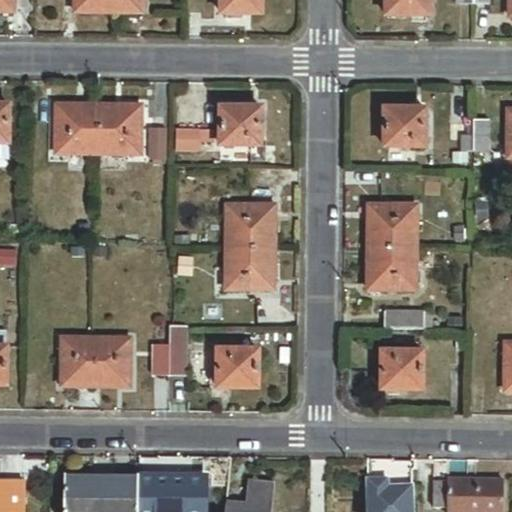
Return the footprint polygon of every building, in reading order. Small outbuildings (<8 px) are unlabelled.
[(14,0),(0,0),(0,13),(14,14),(14,0)] [(76,0),(76,14),(117,15),(117,0),(76,0)] [(143,0),(117,0),(117,15),(143,15),(143,0)] [(223,0),(223,15),(262,16),(262,0),(223,0)] [(428,0),(386,0),(387,16),(429,17),(428,0)] [(9,108),(0,107),(0,160),(9,161),(9,108)] [(99,109),(58,109),(58,154),(99,155),(99,109)] [(141,109),(99,109),(99,155),(125,155),(125,163),(139,163),(139,155),(140,155),(140,154),(141,109)] [(222,110),(222,147),(238,147),(261,148),(262,110),(222,110)] [(426,112),(386,111),(386,148),(425,149),(426,112)] [(489,156),(490,123),(475,122),(475,129),(474,153),(474,155),(489,156)] [(167,126),(152,126),(152,145),(167,145),(167,126)] [(474,153),(475,129),(468,129),(468,137),(462,138),(462,153),(474,153)] [(238,147),(222,147),(222,160),(238,160),(238,147)] [(453,154),(453,165),(468,166),(468,155),(453,154)] [(265,171),(236,171),(236,189),(265,188),(265,171)] [(228,207),(228,249),(275,250),(276,208),(228,207)] [(369,249),(416,250),(416,209),(369,208),(369,249)] [(433,236),(455,237),(455,208),(445,208),(430,212),(430,219),(434,219),(433,236)] [(424,234),(423,243),(431,245),(433,236),(424,234)] [(275,250),(228,249),(228,291),(274,291),(275,250)] [(415,292),(416,250),(369,249),(369,251),(369,291),(415,292)] [(186,271),(214,271),(214,256),(186,256),(186,271)] [(425,315),(425,314),(385,314),(385,332),(425,332),(425,331),(425,315)] [(425,331),(433,331),(433,315),(425,315),(425,331)] [(446,329),(463,329),(464,319),(447,319),(446,329)] [(190,329),(170,329),(170,342),(190,342),(190,329)] [(470,354),(470,341),(456,340),(456,354),(452,353),(452,366),(466,367),(466,354),(470,354)] [(130,343),(64,342),(64,387),(130,388),(130,343)] [(170,379),(170,342),(152,342),(153,379),(170,379)] [(190,342),(170,342),(170,379),(189,379),(190,342)] [(474,384),(488,384),(488,347),(474,346),(474,384)] [(259,353),(219,352),(219,390),(258,390),(259,353)] [(423,355),(384,354),(384,391),(423,392),(423,355)] [(273,511),(277,481),(251,478),(248,501),(228,498),(226,511),(273,511)] [(139,511),(140,480),(67,479),(66,511),(139,511)] [(207,511),(208,481),(140,480),(139,511),(207,511)] [(389,482),(368,482),(369,511),(413,511),(413,490),(389,490),(389,482)] [(450,484),(450,510),(449,511),(503,511),(504,482),(450,482),(450,484)] [(22,511),(22,483),(0,483),(0,511),(22,511)] [(435,510),(450,510),(450,484),(435,484),(435,510)]
